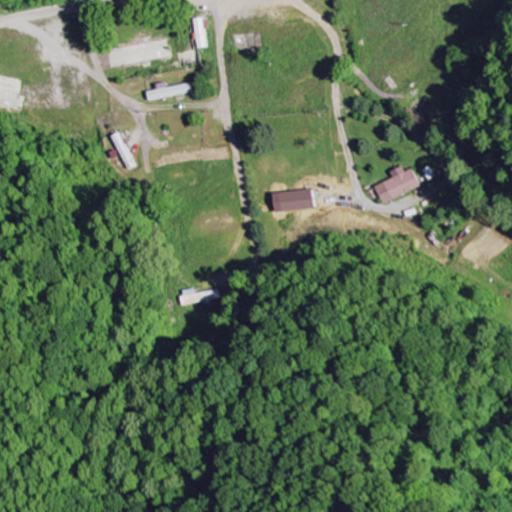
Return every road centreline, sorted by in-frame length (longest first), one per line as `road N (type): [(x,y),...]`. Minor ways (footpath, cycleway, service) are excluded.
road 1 (residential): [(84,4),(96,71),(134,113),(143,136)]
road 2 (residential): [(285,0),(332,37),(335,111)]
road 3 (residential): [(0,19),(119,0)]
